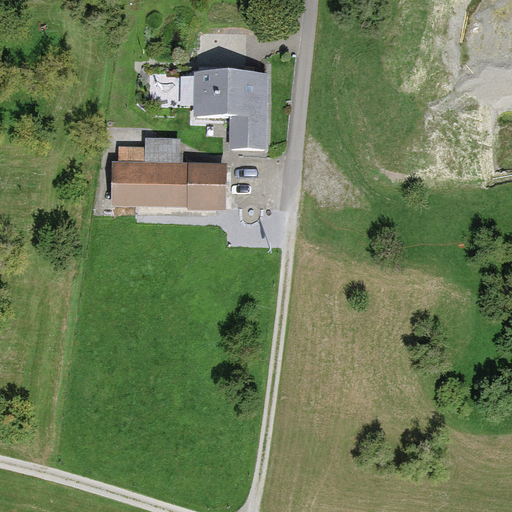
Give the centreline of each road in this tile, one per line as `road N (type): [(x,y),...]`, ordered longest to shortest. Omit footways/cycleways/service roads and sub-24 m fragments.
road 1 (track): [(313,0),(273,423),(246,511)]
road 2 (track): [(0,472),(163,511)]
